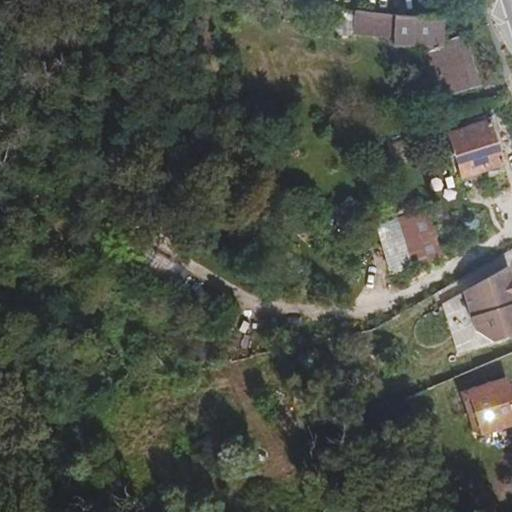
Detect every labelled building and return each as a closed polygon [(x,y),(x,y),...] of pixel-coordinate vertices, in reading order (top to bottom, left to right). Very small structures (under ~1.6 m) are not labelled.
[(202,21),(189,8),(177,37),(188,44),(202,21)] [(448,40),(440,16),(342,9),(341,30),(378,34),(378,42),(430,45),(440,82),(448,80),(451,90),(484,79),(468,33),(448,40)] [(496,118),(456,130),(470,170),(508,158),(496,118)] [(399,215),(412,263),(442,255),(429,207),(399,215)] [(511,283),(506,263),(462,289),(468,328),(489,343),(511,336),(511,283)] [(460,387),(473,434),(511,423),(511,412),(502,376),(460,387)]
